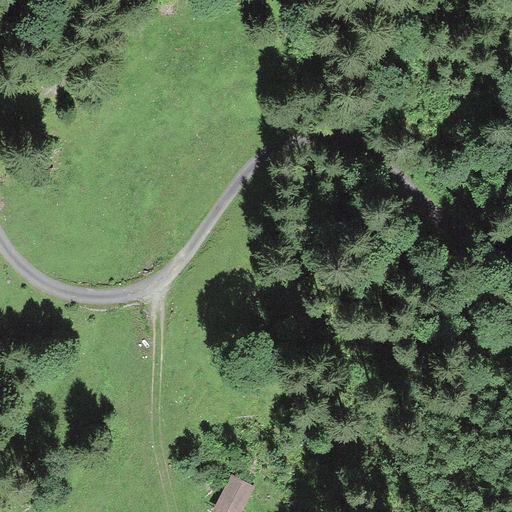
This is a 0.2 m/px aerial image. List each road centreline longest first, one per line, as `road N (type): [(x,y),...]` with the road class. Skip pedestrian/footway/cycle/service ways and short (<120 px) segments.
road 1 (track): [(511,244),(477,238),(357,145),(326,136),(293,137),(261,152),(188,247),(158,277),(123,292),(75,295),(38,278),(0,237)]
road 2 (track): [(158,277),(154,421),(161,462)]
